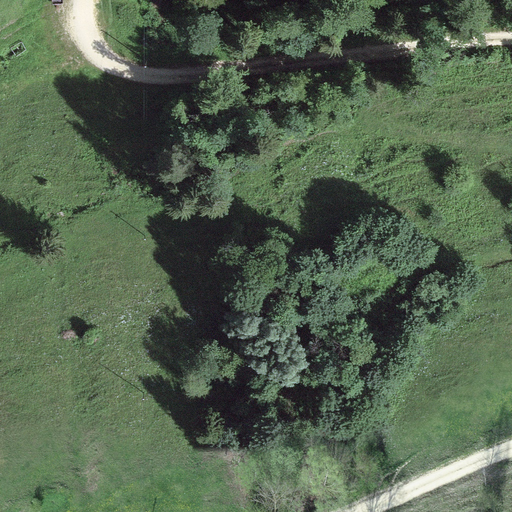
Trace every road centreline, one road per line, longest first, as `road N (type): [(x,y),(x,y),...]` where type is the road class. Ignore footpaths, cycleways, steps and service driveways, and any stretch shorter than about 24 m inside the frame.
road 1 (track): [(511,32),(273,67),(144,75),(103,55),(76,29),(78,0)]
road 2 (track): [(357,511),(511,448)]
